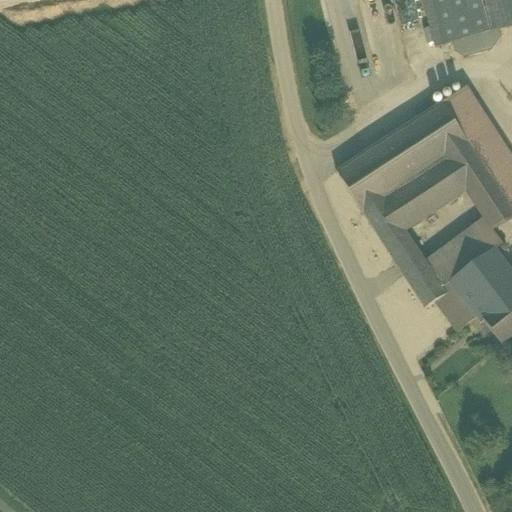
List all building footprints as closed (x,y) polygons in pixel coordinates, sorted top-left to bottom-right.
[(427,4),(438,48),(454,44),(497,34),(500,33),(491,0),(434,0),(435,3),(427,4)] [(511,14),(508,0),(491,0),(500,33),(511,29),(511,14)] [(497,34),(454,44),(456,54),(463,58),(490,51),(498,40),(497,34)] [(511,160),(466,89),(442,106),(511,212),(511,160)] [(336,174),(395,266),(417,252),(405,234),(465,194),(483,220),(491,233),(492,233),(511,222),(511,212),(442,106),(336,174)] [(483,220),(424,263),(446,296),(454,290),(449,284),(494,251),(495,252),(502,246),(492,233),(491,233),(483,220)] [(476,320),(480,325),(483,324),(482,322),(511,299),(511,275),(495,252),(494,251),(449,284),(454,290),(476,320)] [(395,266),(403,277),(424,263),(417,252),(395,266)] [(446,296),(424,263),(403,277),(425,311),(435,304),(446,296)] [(435,304),(457,334),(476,320),(454,290),(446,296),(435,304)] [(483,324),(501,347),(511,338),(511,299),(482,322),(483,324)]
